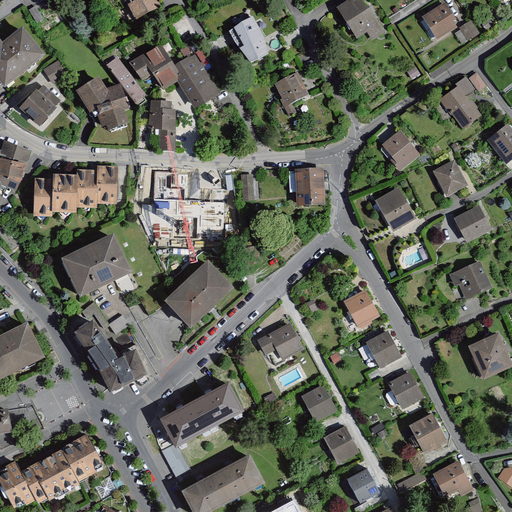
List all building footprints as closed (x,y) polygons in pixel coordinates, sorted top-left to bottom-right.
[(158,0),(126,0),(137,19),(161,6),(158,0)] [(365,0),(346,0),(336,7),(357,39),(368,32),(375,37),(386,30),(365,0)] [(423,16),(436,37),(459,24),(446,3),(423,16)] [(230,29),(250,63),(273,50),(253,16),(230,29)] [(461,27),(470,39),(481,31),(472,18),(461,27)] [(0,39),(0,82),(5,89),(47,54),(24,27),(4,44),(0,39)] [(131,63),(141,80),(152,74),(167,90),(180,81),(194,107),(224,92),(198,52),(175,64),(163,47),(131,63)] [(117,58),(108,65),(136,102),(145,94),(117,58)] [(47,75),(53,84),(66,75),(59,61),(44,71),(47,75)] [(420,74),(415,67),(408,72),(412,78),(420,74)] [(275,83),(291,117),(305,110),(300,99),(310,94),(300,72),(275,83)] [(99,76),(77,91),(94,115),(105,112),(110,129),(127,124),(122,109),(127,106),(120,86),(108,90),(99,76)] [(438,98),(463,131),(485,115),(469,94),(474,87),(467,76),(438,98)] [(22,105),(40,123),(61,102),(43,84),(22,105)] [(151,101),(150,127),(160,127),(159,150),(174,151),(175,110),(171,110),(171,101),(151,101)] [(490,139),(508,162),(511,158),(511,126),(509,124),(490,139)] [(382,145),(400,167),(419,151),(402,129),(382,145)] [(0,150),(0,186),(1,183),(18,188),(34,151),(5,141),(2,151),(0,150)] [(433,170),(447,196),(469,184),(456,158),(433,170)] [(38,178),(36,214),(53,215),(53,211),(77,212),(77,205),(97,206),(97,201),(117,202),(119,167),(99,166),(98,171),(78,170),(78,175),(54,174),(54,179),(38,178)] [(295,170),(298,206),(326,203),(322,168),(295,170)] [(157,172),(156,200),(156,205),(143,205),(142,214),(155,242),(224,247),(225,203),(200,202),(198,173),(157,172)] [(241,175),(245,199),(257,198),(253,173),(241,175)] [(376,198),(392,230),(417,217),(401,185),(376,198)] [(455,217),(469,242),(494,228),(481,203),(455,217)] [(64,259),(82,296),(132,272),(114,234),(64,259)] [(209,260),(165,301),(191,329),(235,288),(209,260)] [(452,275),(456,284),(460,282),(467,297),(490,287),(479,263),(452,275)] [(346,300),(360,325),(380,314),(366,289),(346,300)] [(83,309),(88,315),(95,313),(106,327),(110,324),(116,332),(130,324),(124,313),(111,322),(95,302),(83,309)] [(258,339),(266,355),(279,348),(284,359),(305,347),(292,321),(258,339)] [(114,395),(149,379),(138,355),(121,362),(96,324),(75,338),(102,378),(114,395)] [(0,382),(46,361),(29,326),(0,339),(0,382)] [(368,341),(381,367),(403,355),(390,329),(368,341)] [(471,347),(484,378),(511,365),(511,361),(500,334),(471,347)] [(390,381),(403,407),(424,396),(411,370),(390,381)] [(305,395),(318,422),(338,412),(325,385),(305,395)] [(164,423),(179,451),(246,415),(231,387),(164,423)] [(0,437),(14,435),(10,411),(0,412),(0,437)] [(409,425),(424,454),(448,441),(433,413),(409,425)] [(325,436),(339,462),(361,451),(346,424),(325,436)] [(79,482),(104,469),(87,436),(62,449),(64,452),(33,468),(48,497),(50,502),(81,485),(79,482)] [(184,494),(193,511),(217,511),(266,486),(251,458),(184,494)] [(435,473),(446,500),(473,489),(462,461),(435,473)] [(38,503),(48,497),(33,468),(22,474),(18,465),(0,474),(0,479),(15,508),(35,498),(38,503)] [(511,467),(507,465),(498,478),(511,486),(511,467)] [(348,478),(362,502),(379,492),(365,469),(348,478)] [(470,501),(475,508),(482,503),(477,495),(470,501)] [(301,511),(295,499),(271,511),(301,511)]
